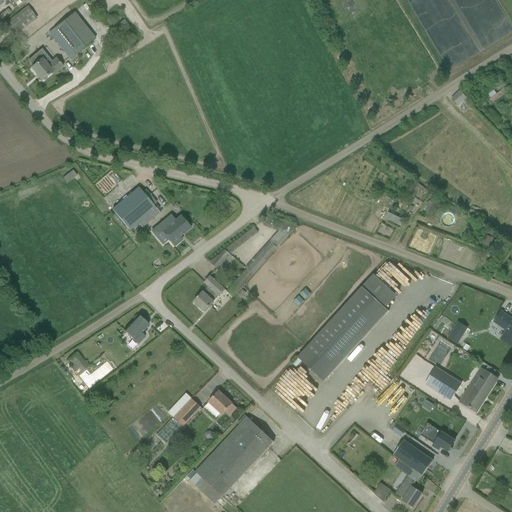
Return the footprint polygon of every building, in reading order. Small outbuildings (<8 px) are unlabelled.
[(37,19),(27,6),(5,24),(14,36),(37,19)] [(70,59),(96,39),(75,12),(49,33),(70,59)] [(33,67),(31,69),(42,81),(52,72),(54,75),(63,67),(55,58),(52,62),(47,56),(42,60),(37,53),(28,61),(33,67)] [(383,104),(394,100),(390,89),(379,93),(383,104)] [(451,100),(458,106),(466,98),(460,91),(451,100)] [(112,210),(134,236),(160,213),(139,188),(112,210)] [(386,218),(401,225),(403,219),(388,212),(386,218)] [(182,240),(179,238),(190,228),(181,217),(175,221),(171,216),(157,227),(173,247),(182,240)] [(278,248),(271,241),(246,268),(248,269),(227,292),(233,297),(278,248)] [(491,245),(484,242),(482,248),(489,251),(491,245)] [(210,263),(217,270),(230,255),(225,251),(210,263)] [(225,290),(210,277),(204,284),(208,287),(203,293),(202,293),(194,302),(205,313),(225,290)] [(325,382),(389,312),(363,288),(298,358),(325,382)] [(505,331),(500,339),(511,347),(511,319),(501,312),(494,323),(505,331)] [(145,338),(141,333),(149,325),(139,316),(124,332),(138,346),(145,338)] [(457,345),(463,335),(454,330),(448,340),(457,345)] [(85,385),(95,377),(77,354),(67,362),(85,385)] [(436,368),(425,385),(450,401),(461,384),(436,368)] [(476,413),(497,380),(480,369),(459,402),(476,413)] [(232,404),(219,392),(208,403),(222,416),(225,413),(230,417),(237,409),(232,404)] [(201,408),(192,400),(181,412),(177,408),(170,415),(174,419),(157,436),(166,444),(183,427),(183,428),(201,408)] [(221,498),(267,450),(274,443),(247,418),(195,473),(202,480),(221,498)] [(392,424),(390,431),(401,434),(403,426),(392,424)] [(455,441),(428,424),(421,435),(434,444),(432,446),(439,451),(441,448),(448,452),(455,441)] [(408,436),(406,439),(413,445),(416,441),(408,436)] [(402,440),(392,454),(412,468),(423,476),(433,461),(402,440)] [(135,459),(140,455),(137,451),(132,455),(135,459)] [(423,476),(412,468),(407,475),(408,476),(396,495),(404,500),(403,501),(402,502),(413,509),(413,508),(422,495),(422,494),(413,487),(416,482),(418,483),(423,476)] [(380,484),(374,494),(383,502),(391,491),(380,484)]
